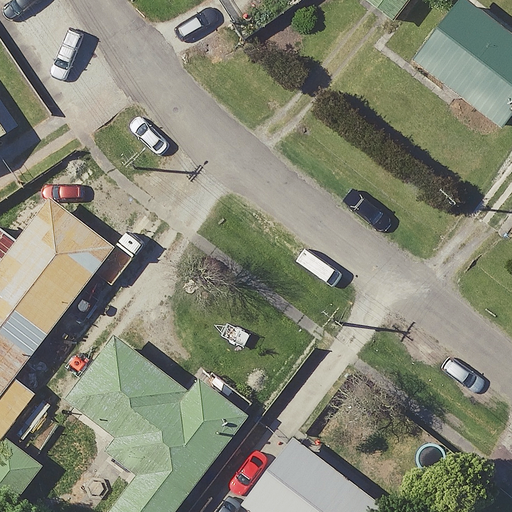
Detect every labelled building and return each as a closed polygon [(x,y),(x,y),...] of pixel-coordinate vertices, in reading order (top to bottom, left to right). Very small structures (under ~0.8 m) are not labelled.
[(396,0),(362,0),(383,17),(396,0)] [(511,99),(511,38),(461,0),(443,0),(401,55),(492,125),(511,99)] [(101,245),(37,196),(0,244),(0,432),(25,391),(2,373),(101,245)] [(174,383),(105,331),(56,396),(104,432),(94,446),(125,469),(92,511),(160,511),(237,410),(184,370),(174,383)] [(387,511),(282,433),(265,456),(249,444),(235,462),(249,473),(230,500),(246,511),(387,511)] [(0,505),(30,465),(0,443),(0,505)]
